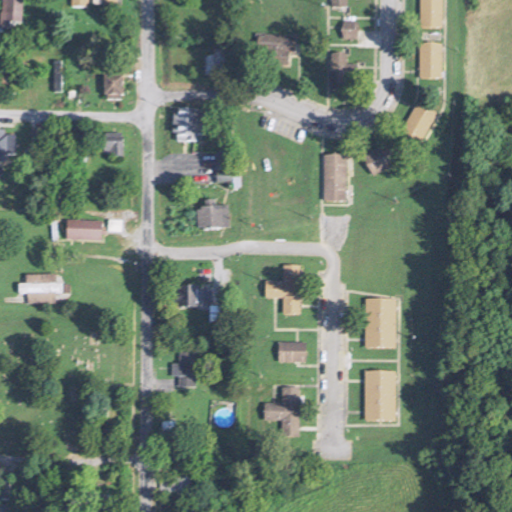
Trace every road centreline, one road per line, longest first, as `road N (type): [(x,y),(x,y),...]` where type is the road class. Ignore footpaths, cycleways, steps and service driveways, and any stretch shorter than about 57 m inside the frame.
road 1 (residential): [(144,511),(147,0)]
road 2 (residential): [(147,254),(240,248),(325,250),(332,257),(332,455)]
road 3 (residential): [(148,94),(266,98),(328,121),(361,116),(381,91),(386,0)]
road 4 (residential): [(149,119),(0,115)]
road 5 (residential): [(0,456),(146,459)]
